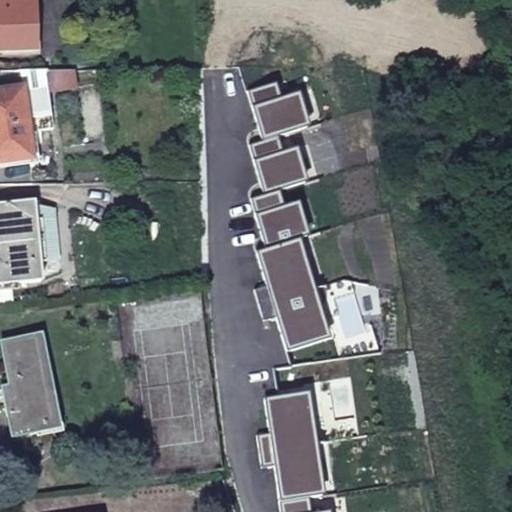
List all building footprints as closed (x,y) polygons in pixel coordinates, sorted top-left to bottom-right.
[(33,0),(0,0),(0,51),(34,51),(33,0)] [(18,71),(20,90),(27,134),(52,130),(44,71),(18,71)] [(20,90),(0,92),(0,163),(30,159),(27,134),(20,90)] [(33,203),(0,206),(0,289),(41,281),(33,203)] [(39,339),(3,346),(14,403),(8,405),(14,437),(57,429),(39,339)]
